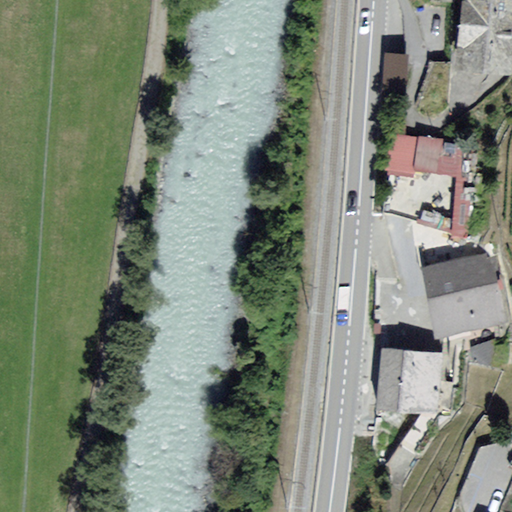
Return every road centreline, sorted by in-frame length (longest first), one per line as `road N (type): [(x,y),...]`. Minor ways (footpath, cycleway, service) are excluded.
road 1 (unclassified): [(159,0),(68,511)]
road 2 (secondary): [(329,511),(373,0)]
road 3 (unknown): [(359,204),(400,240),(410,293),(384,297)]
